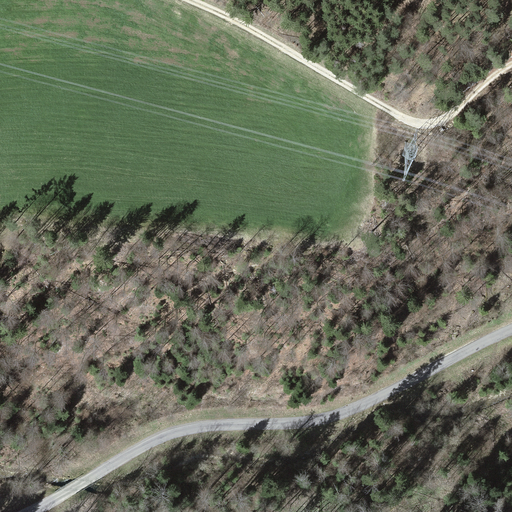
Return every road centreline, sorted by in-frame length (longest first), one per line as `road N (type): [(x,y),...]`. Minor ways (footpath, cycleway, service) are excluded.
road 1 (tertiary): [(511,329),(336,414),(169,433),(30,511)]
road 2 (track): [(195,0),(418,123),(441,121),(511,66)]
